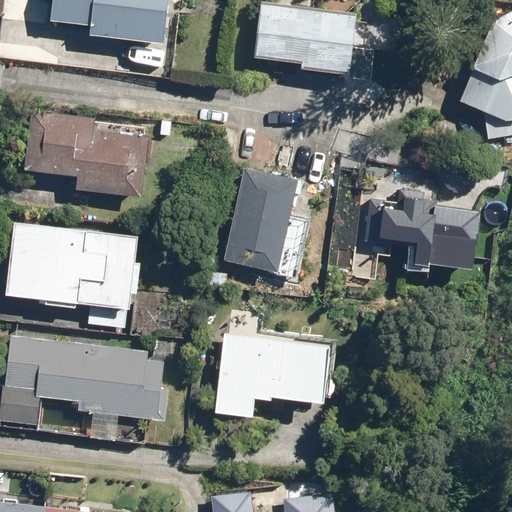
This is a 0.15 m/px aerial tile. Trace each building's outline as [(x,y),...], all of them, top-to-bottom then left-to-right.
[(52,0),(50,18),(89,23),(88,32),(164,42),(169,0),(52,0)] [(259,0),(254,57),(300,62),(300,68),(348,73),(348,77),(370,80),(374,48),(352,46),(355,10),(260,0),(259,0)] [(459,100),(484,110),(489,137),(511,133),(511,5),(499,0),(459,100)] [(142,194),(149,135),(93,128),(95,115),(32,108),(25,168),(77,174),(75,186),(142,194)] [(224,260),(276,272),(298,178),(246,166),(224,260)] [(417,246),(416,255),(475,262),(481,208),(436,203),(437,199),(424,197),(425,190),(399,188),(398,200),(370,196),(365,240),(417,246)] [(16,220),(7,292),(130,307),(139,235),(16,220)] [(223,332),(215,410),(253,414),(255,396),(271,398),(271,393),(323,399),(329,343),(223,332)] [(3,384),(0,408),(0,420),(37,425),(40,396),(79,400),(79,408),(151,416),(158,359),(148,358),(149,348),(11,333),(5,384),(3,384)] [(29,472),(4,468),(2,486),(27,490),(29,472)] [(211,493),(213,511),(336,511),(334,490),(283,497),(284,511),(254,511),(252,488),(211,493)] [(117,511),(0,498),(0,511),(117,511)]
